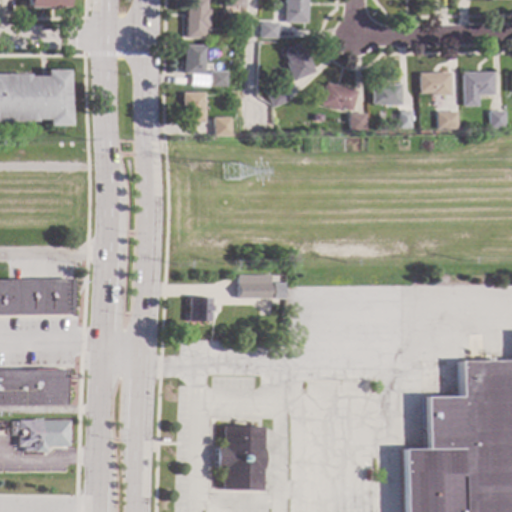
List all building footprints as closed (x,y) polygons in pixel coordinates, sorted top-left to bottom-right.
[(64,0),(64,8),(26,8),(26,0),(64,0)] [(202,0),(202,9),(205,9),(205,28),(200,28),(200,38),(181,37),(181,0),(202,0)] [(305,0),(305,23),(282,23),(282,0),(305,0)] [(275,38),(257,38),(258,22),(275,23),(275,38)] [(232,39),(223,38),(223,31),(232,32),(232,39)] [(313,72),(292,81),(284,63),(286,62),(282,51),(301,43),(313,72)] [(201,73),(180,73),(180,44),(201,44),(201,73)] [(66,125),(42,125),(42,119),(30,119),(30,121),(0,121),(0,73),(25,73),(25,76),(42,75),(41,71),(65,70),(66,125)] [(223,87),(206,86),(206,70),(223,71),(223,87)] [(491,94),(474,95),(474,106),(459,106),(458,72),(490,70),(491,94)] [(447,95),(427,95),(427,93),(415,93),(415,72),(446,72),(447,95)] [(353,91),(347,110),(336,107),(335,110),(316,104),(323,82),(353,91)] [(281,83),(288,101),(272,108),(264,90),(281,83)] [(397,104),(368,104),(368,84),(397,84),(397,104)] [(199,123),(178,122),(178,92),(200,92),(199,123)] [(407,127),(394,128),(394,110),(407,110),(407,127)] [(501,128),(485,128),(484,111),(501,110),(501,128)] [(454,128),(432,128),(432,111),(454,111),(454,128)] [(361,130),(344,130),(344,113),(361,113),(361,130)] [(226,136),(208,136),(208,117),(226,117),(226,136)] [(262,275),(262,282),(277,282),(277,298),(229,299),(228,275),(262,275)] [(64,315),(0,315),(0,278),(63,278),(64,315)] [(203,321),(180,321),(180,297),(203,297),(203,321)] [(511,511),(398,511),(397,449),(420,448),(420,397),(455,396),(455,360),(511,359),(511,511)] [(60,404),(0,404),(0,369),(60,369),(60,404)] [(64,446),(41,446),(41,452),(29,452),(29,447),(13,447),(13,420),(64,420),(64,446)] [(258,427),(217,426),(217,447),(211,447),(210,471),(216,471),(216,490),(257,491),(258,427)]
